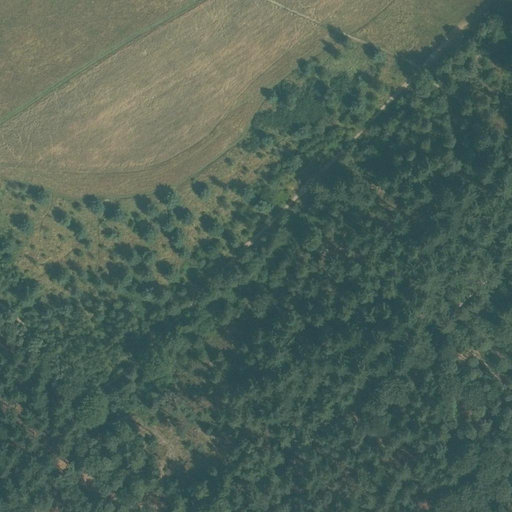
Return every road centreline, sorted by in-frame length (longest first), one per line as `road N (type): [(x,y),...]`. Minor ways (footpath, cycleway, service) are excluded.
road 1 (unknown): [(0,310),(98,413),(428,73)]
road 2 (track): [(0,127),(207,0)]
road 3 (track): [(268,0),(428,73)]
road 4 (track): [(0,511),(98,413)]
